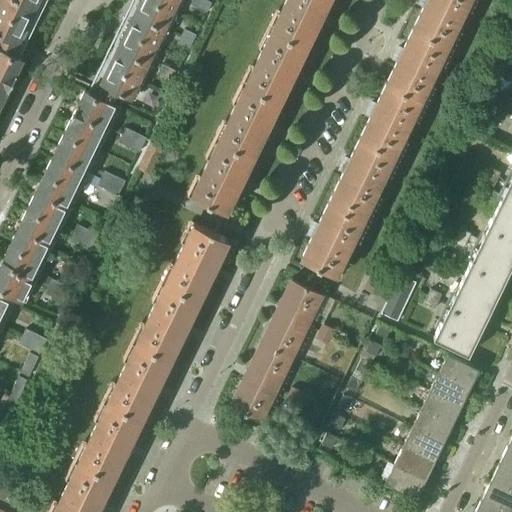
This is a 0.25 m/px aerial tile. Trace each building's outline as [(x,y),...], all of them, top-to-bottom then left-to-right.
[(0,0),(0,16),(29,31),(29,30),(29,27),(30,25),(33,23),(35,17),(35,13),(36,11),(12,0),(0,0)] [(12,0),(36,11),(40,4),(43,1),(43,0),(12,0)] [(163,26),(172,8),(156,0),(134,0),(133,2),(133,6),(131,11),(163,26)] [(210,1),(207,0),(191,0),(190,4),(206,11),(210,1)] [(325,0),(283,0),(272,23),(306,40),(316,21),(320,23),(325,13),(321,10),(325,0)] [(447,40),(461,11),(466,0),(419,0),(419,1),(422,3),(412,23),(447,40)] [(163,26),(131,11),(129,16),(126,18),(123,24),(123,28),(122,29),(154,45),(163,26)] [(0,40),(8,45),(18,50),(23,38),(26,36),(29,31),(0,16),(0,40)] [(306,40),(272,23),(245,80),(279,96),(289,76),(293,78),(299,68),(294,65),(306,40)] [(419,98),(447,40),(412,23),(400,47),(397,45),(392,56),(396,57),(384,81),(419,98)] [(195,33),(183,28),(176,42),(188,48),(195,33)] [(145,63),(154,45),(122,29),(119,32),(117,37),(116,41),(113,48),(145,63)] [(22,58),(11,53),(0,47),(0,77),(10,82),(22,58)] [(145,63),(113,48),(112,51),(109,53),(106,58),(106,62),(105,64),(103,66),(136,82),(145,63)] [(177,70),(161,63),(157,73),(172,80),(177,70)] [(126,102),(136,82),(103,66),(102,66),(100,72),(100,75),(94,87),(126,102)] [(0,103),(10,82),(0,77),(0,103)] [(279,96),(245,80),(217,136),(252,153),(263,131),(266,133),(271,123),(267,120),(279,96)] [(391,156),(419,98),(384,81),(373,103),(370,101),(366,108),(365,111),(369,113),(356,139),(391,156)] [(85,89),(72,114),(107,131),(112,121),(110,120),(117,105),(96,94),(85,89)] [(107,131),(72,114),(61,138),(93,154),(102,135),(105,136),(107,131)] [(146,137),(124,126),(117,141),(139,151),(146,137)] [(252,153),(217,136),(189,193),(224,210),(236,186),(240,188),(245,178),(241,176),(252,153)] [(93,154),(61,138),(49,162),(81,178),(84,172),(87,173),(91,164),(89,163),(93,154)] [(362,214),(377,185),(391,156),(356,139),(347,158),(343,156),(338,166),(338,167),(341,169),(328,197),(362,214)] [(163,147),(150,141),(137,168),(150,174),(163,147)] [(49,162),(37,186),(69,202),(81,178),(49,162)] [(499,171),(489,166),(482,181),(492,186),(499,171)] [(91,182),(117,194),(124,179),(103,170),(100,178),(94,175),(91,182)] [(511,224),(511,171),(492,214),(511,224)] [(475,197),(483,201),(490,187),(482,183),(475,197)] [(69,202),(37,186),(26,211),(58,226),(69,202)] [(334,272),(362,214),(328,197),(316,223),(312,221),(307,232),(310,233),(299,255),(334,272)] [(26,211),(14,235),(46,250),(58,226),(26,211)] [(497,292),(511,260),(511,224),(492,214),(462,275),(497,292)] [(227,238),(214,231),(193,221),(164,281),(197,298),(210,272),(214,274),(219,263),(215,261),(227,238)] [(70,238),(92,248),(98,234),(77,224),(70,238)] [(470,233),(460,227),(453,241),(463,246),(470,233)] [(14,235),(2,259),(34,275),(46,250),(14,235)] [(34,275),(2,259),(0,263),(0,288),(22,300),(30,284),(32,286),(36,278),(33,277),(34,275)] [(388,278),(371,269),(362,287),(379,296),(388,278)] [(414,281),(398,273),(379,312),(396,320),(414,281)] [(432,337),(467,354),(497,292),(462,275),(432,337)] [(44,293),(65,302),(73,287),(52,277),(44,293)] [(275,309),(305,324),(320,291),(291,277),(275,309)] [(164,281),(149,311),(135,341),(169,357),(181,332),(185,334),(189,324),(185,322),(197,298),(164,281)] [(440,293),(431,288),(423,302),(433,307),(440,293)] [(0,321),(11,299),(0,294),(0,321)] [(290,356),(305,324),(275,309),(259,341),(290,356)] [(379,321),(374,331),(385,336),(390,326),(379,321)] [(334,328),(321,322),(314,337),(327,343),(334,328)] [(18,342),(39,352),(46,338),(25,327),(18,342)] [(358,356),(360,357),(370,362),(379,344),(368,338),(358,356)] [(169,357),(135,341),(106,400),(140,417),(152,392),(156,393),(161,382),(158,381),(169,357)] [(244,372),(274,387),(290,356),(259,341),(244,372)] [(29,351),(19,371),(28,376),(37,355),(29,351)] [(469,387),(478,368),(446,352),(437,371),(469,387)] [(361,380),(370,362),(360,357),(351,375),(361,380)] [(428,390),(460,405),(469,387),(437,371),(428,390)] [(228,405),(259,420),(274,387),(244,372),(228,405)] [(26,378),(18,374),(0,412),(8,415),(26,378)] [(351,375),(345,386),(355,391),(361,380),(351,375)] [(303,390),(290,385),(284,400),(296,405),(303,390)] [(419,408),(451,424),(460,405),(428,390),(419,408)] [(331,411),(333,412),(343,417),(352,399),(340,393),(331,411)] [(140,417),(106,400),(77,459),(112,476),(124,451),(127,453),(133,441),(129,439),(140,417)] [(410,427),(442,442),(451,424),(419,408),(410,427)] [(338,428),(343,417),(333,412),(328,423),(338,428)] [(401,445),(433,460),(442,442),(410,427),(401,445)] [(336,436),(326,431),(321,442),(330,447),(336,436)] [(511,445),(507,443),(498,461),(511,468),(511,445)] [(393,463),(424,479),(433,460),(401,445),(393,463)] [(77,459),(63,489),(51,511),(95,511),(96,511),(97,511),(98,511),(103,501),(100,500),(112,476),(77,459)] [(511,468),(498,461),(489,480),(511,491),(511,468)] [(393,463),(384,482),(415,497),(424,479),(393,463)] [(0,495),(4,497),(12,479),(0,473),(0,495)] [(511,511),(511,491),(489,480),(480,498),(508,511),(511,511)] [(508,511),(480,498),(473,511),(508,511)]
